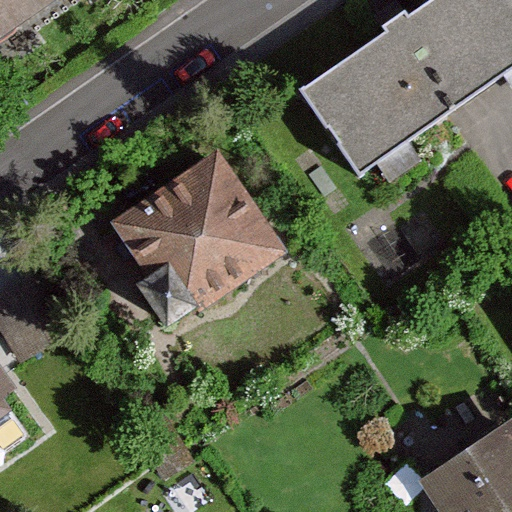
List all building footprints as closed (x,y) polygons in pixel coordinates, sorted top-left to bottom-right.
[(0,0),(0,60),(83,0),(0,0)] [(511,82),(511,0),(450,0),(307,99),(366,184),(511,82)] [(291,256),(226,158),(114,231),(145,279),(129,289),(163,340),(291,256)] [(0,454),(24,439),(0,401),(0,454)] [(511,511),(511,427),(423,484),(441,511),(511,511)]
